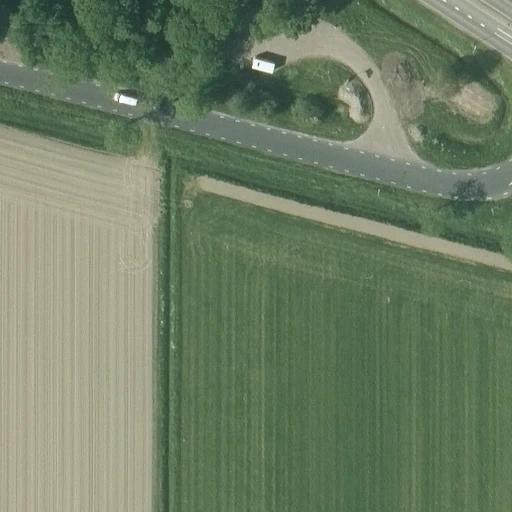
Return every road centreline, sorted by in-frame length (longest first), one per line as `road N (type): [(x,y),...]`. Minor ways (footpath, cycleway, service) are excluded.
road 1 (tertiary): [(387,173),(0,70)]
road 2 (tertiary): [(387,173),(466,188),(511,175)]
